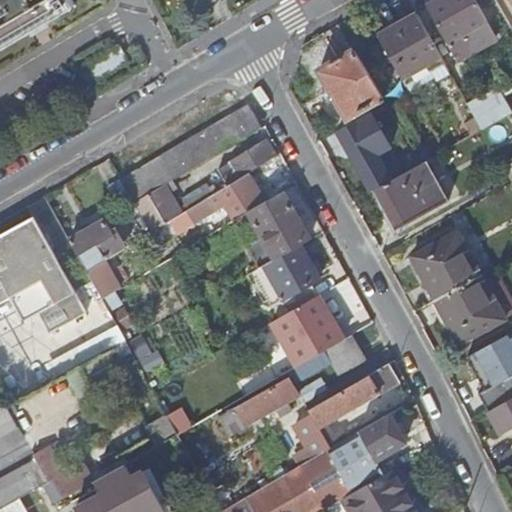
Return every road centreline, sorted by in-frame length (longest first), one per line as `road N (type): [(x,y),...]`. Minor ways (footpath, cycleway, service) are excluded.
road 1 (residential): [(244,47),(396,315),(492,511)]
road 2 (residential): [(0,189),(244,47)]
